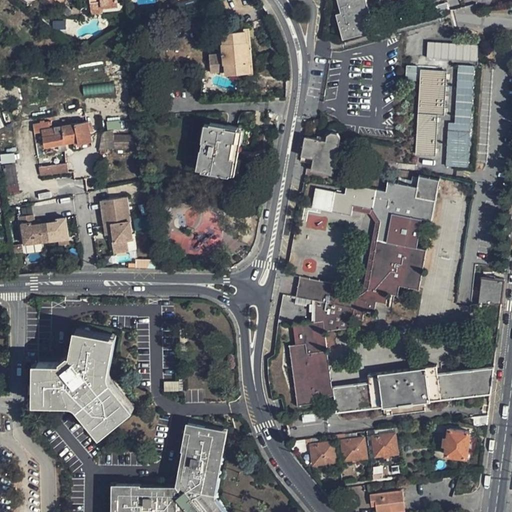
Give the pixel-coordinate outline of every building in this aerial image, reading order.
[(366,0),(338,0),(341,12),(336,14),(343,38),(369,31),(365,15),(370,13),(366,0)] [(481,8),(493,5),(491,0),(484,0),(479,1),(481,8)] [(94,13),(106,12),(105,7),(105,2),(93,3),(94,13)] [(439,13),(451,10),(449,2),(437,5),(439,13)] [(250,72),(249,62),(250,62),(249,41),(247,41),(247,31),(224,32),(224,42),(223,42),(224,63),(226,63),(227,73),(250,72)] [(458,116),(475,117),(478,72),(475,72),(477,59),(479,59),(480,42),(435,39),(434,57),(463,58),(462,71),(458,116)] [(209,55),(210,74),(222,73),(220,54),(209,55)] [(86,114),(130,108),(122,62),(78,69),(80,84),(81,84),(86,114)] [(406,66),(406,79),(416,79),(416,66),(406,66)] [(419,153),(436,155),(439,114),(445,114),(448,69),(425,68),(419,153)] [(63,123),(64,126),(52,128),(51,121),(37,124),(39,139),(45,138),(47,147),(83,140),(83,142),(93,140),(89,122),(75,124),(74,118),(66,119),(66,122),(63,123)] [(458,120),(455,166),(471,167),(475,122),(458,120)] [(202,171),(230,176),(239,129),(210,124),(207,142),(204,142),(202,150),(206,150),(202,171)] [(113,152),(137,152),(135,137),(115,137),(115,131),(118,131),(118,125),(108,126),(109,132),(103,133),(100,155),(107,155),(107,151),(113,152)] [(306,136),(302,154),(314,157),(313,163),(312,170),(334,175),(343,137),(340,133),(334,132),(329,136),(328,140),(306,136)] [(314,157),(302,154),(301,161),(313,163),(314,157)] [(73,161),(43,165),(44,174),(74,169),(73,161)] [(373,292),(379,293),(381,284),(390,284),(392,276),(401,278),(412,220),(416,199),(418,188),(349,176),(349,178),(346,195),(336,193),(332,214),(355,218),(356,209),(375,211),(381,223),(369,292),(359,300),(359,303),(373,292)] [(114,252),(129,250),(128,240),(133,239),(130,221),(127,197),(101,200),(105,224),(106,234),(114,234),(115,240),(113,241),(114,252)] [(422,222),(431,224),(435,203),(416,199),(412,220),(422,222)] [(59,240),(70,239),(68,218),(57,219),(57,222),(48,223),(46,223),(43,224),(33,225),(33,222),(35,222),(34,216),(21,217),(21,224),(23,224),(26,245),(37,243),(48,242),(59,240)] [(417,249),(422,222),(412,220),(401,278),(392,276),(390,284),(381,284),(379,293),(373,292),(359,303),(355,308),(353,318),(365,320),(366,311),(376,313),(378,304),(386,305),(388,295),(398,297),(400,287),(419,290),(426,251),(417,249)] [(481,288),(479,303),(489,303),(502,302),(505,279),(482,277),(481,288)] [(308,301),(316,302),(325,303),(355,308),(359,303),(359,300),(341,296),(343,287),(312,281),(301,279),(298,299),(308,301)] [(481,288),(474,288),(472,304),(479,303),(481,288)] [(316,302),(317,323),(325,322),(324,310),(325,303),(316,302)] [(290,345),(297,404),(316,402),(315,397),(324,396),(318,350),(329,348),(327,329),(352,327),(353,318),(355,308),(325,303),(324,310),(325,322),(317,323),(296,325),(298,344),(290,345)] [(37,398),(66,397),(70,397),(74,398),(77,400),(79,402),(101,428),(129,405),(103,375),(102,371),(101,369),(108,337),(73,329),(69,352),(60,362),(36,361),(37,398)] [(334,384),(329,348),(318,350),(324,396),(335,394),(334,384)] [(491,390),(495,364),(437,371),(436,363),(368,372),(369,380),(334,384),(335,394),(337,410),(491,390)] [(165,389),(179,387),(178,379),(164,381),(165,389)] [(280,410),(286,408),(283,396),(276,398),(280,410)] [(474,426),(487,424),(488,415),(472,417),(474,426)] [(218,511),(212,504),(210,501),(222,431),(186,424),(182,447),(186,449),(177,489),(139,488),(138,485),(115,485),(115,511),(218,511)] [(470,432),(449,429),(448,439),(448,445),(446,454),(468,457),(470,432)] [(372,436),(375,455),(397,453),(395,433),(372,436)] [(340,440),(342,460),(365,457),(363,437),(340,440)] [(289,440),(290,446),(294,451),(306,449),(305,442),(311,441),(311,438),(304,439),(289,440)] [(310,444),(312,463),(335,460),(333,441),(310,444)] [(370,505),(376,504),(377,511),(383,511),(404,510),(401,490),(375,493),(369,494),(370,505)]
